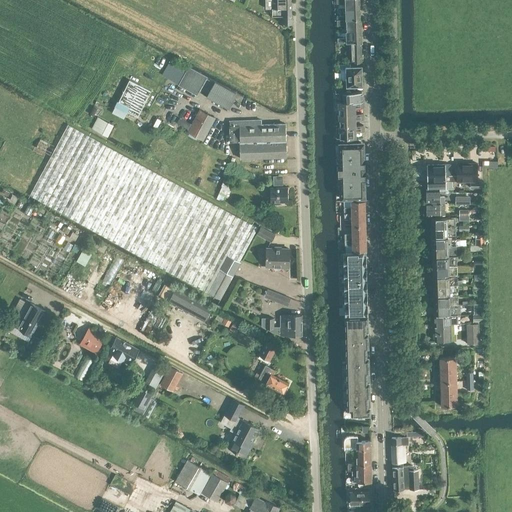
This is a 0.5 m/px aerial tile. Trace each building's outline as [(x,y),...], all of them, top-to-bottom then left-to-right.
[(292,24),(291,0),(265,0),(266,9),(273,8),(273,16),(283,16),(283,24),(292,24)] [(360,8),(359,0),(337,0),(337,4),(345,4),(346,8),(360,8)] [(337,20),(361,19),(360,8),(346,8),(346,13),(343,13),(343,16),(337,16),(337,20)] [(361,31),(361,19),(337,20),(337,25),(345,25),(346,26),(346,31),(361,31)] [(339,42),(345,42),(361,42),(361,31),(346,31),(347,38),(338,38),(339,42)] [(362,61),(361,42),(345,42),(345,44),(347,44),(348,61),(354,61),(362,61)] [(351,67),(351,64),(339,64),(339,69),(341,70),(345,70),(346,80),(348,80),(348,86),(363,85),(362,67),(351,67)] [(208,95),(215,81),(189,67),(179,84),(197,94),(199,91),(208,95)] [(130,80),(117,106),(138,117),(151,91),(130,80)] [(241,101),(244,97),(215,81),(208,95),(229,107),(234,97),(241,101)] [(340,102),(363,101),(363,92),(344,93),(340,93),(340,102)] [(363,101),(340,102),(336,102),(336,103),(337,103),(338,114),(356,113),(356,108),(363,108),(363,101)] [(203,139),(209,128),(215,118),(200,109),(188,130),(203,139)] [(364,120),(364,113),(356,113),(338,114),(336,114),(336,115),(338,115),(338,126),(356,125),(356,119),(364,120)] [(108,137),(114,125),(99,117),(93,129),(108,137)] [(188,129),(191,124),(180,118),(177,123),(188,129)] [(254,125),(254,120),(230,121),(230,141),(240,141),(241,158),(287,157),(286,141),(286,124),(254,125)] [(258,227),(68,124),(29,195),(65,214),(221,299),(241,262),(239,261),(258,227)] [(364,131),(364,125),(356,125),(338,126),(337,126),(338,126),(338,137),(337,137),(337,138),(346,138),(356,138),(356,131),(364,131)] [(48,157),(54,144),(40,137),(34,151),(48,157)] [(365,159),(364,143),(354,143),(340,144),(340,165),(339,165),(339,177),(341,177),(341,199),(366,198),(365,182),(366,182),(365,159)] [(227,198),(231,188),(227,186),(236,166),(229,163),(223,176),(226,177),(216,199),(221,202),(223,197),(227,198)] [(478,181),(478,163),(457,163),(457,175),(451,175),(451,181),(453,181),(458,181),(458,182),(478,181)] [(440,181),(451,181),(451,175),(451,164),(439,165),(440,181)] [(428,182),(440,181),(439,165),(428,165),(428,182)] [(274,185),(283,185),(283,176),(273,176),(274,185)] [(453,186),(453,181),(451,181),(440,181),(428,182),(429,190),(440,189),(454,189),(454,186),(453,186)] [(289,200),(288,187),(266,188),(266,193),(271,193),(272,204),(281,203),(281,201),(289,200)] [(440,189),(429,190),(427,190),(427,202),(445,202),(445,197),(441,197),(440,189)] [(16,202),(18,198),(13,194),(10,199),(16,202)] [(353,207),(345,207),(345,213),(366,212),(366,200),(352,200),(353,207)] [(427,216),(445,215),(445,202),(427,202),(427,216)] [(460,220),(470,220),(469,209),(460,209),(460,220)] [(366,212),(345,213),(345,219),(353,218),(353,226),(366,226),(366,224),(366,212)] [(432,227),(456,226),(456,217),(432,218),(432,227)] [(68,234),(71,229),(65,226),(62,231),(68,234)] [(353,227),(345,228),(346,240),(367,239),(366,227),(366,226),(353,226),(353,227)] [(433,236),(456,235),(456,226),(432,227),(433,236)] [(271,241),(275,234),(261,227),(257,234),(271,241)] [(76,241),(79,235),(73,232),(70,237),(76,241)] [(456,238),(456,237),(433,238),(433,246),(457,245),(461,245),(461,238),(456,238)] [(367,239),(346,240),(346,251),(353,251),(367,251),(367,239)] [(102,244),(99,250),(104,252),(107,247),(102,244)] [(433,255),(457,254),(457,245),(433,246),(433,255)] [(289,267),(290,249),(267,248),(266,266),(274,267),(274,269),(276,270),(280,270),(281,269),(281,267),(289,267)] [(346,257),(344,257),(344,265),(346,265),(365,265),(367,265),(367,256),(365,256),(365,252),(367,252),(367,251),(353,251),(353,252),(346,252),(346,257)] [(434,265),(458,264),(457,256),(433,257),(434,265)] [(434,274),(458,273),(458,264),(434,265),(434,274)] [(346,269),(344,269),(344,278),(346,278),(366,277),(368,277),(367,269),(365,269),(365,265),(346,265),(346,269)] [(474,284),(483,284),(483,274),(475,274),(475,280),(474,284)] [(458,280),(458,276),(434,276),(434,285),(462,284),(462,280),(458,280)] [(347,281),(345,281),(345,290),(347,290),(366,289),(368,289),(368,281),(366,281),(366,277),(346,278),(347,281)] [(164,284),(158,296),(168,301),(204,320),(210,309),(174,290),(164,284)] [(435,294),(459,293),(459,289),(462,288),(462,284),(434,285),(435,294)] [(289,306),(292,298),(268,289),(265,297),(289,306)] [(347,294),(345,294),(345,302),(347,302),(366,302),(368,302),(368,293),(366,293),(366,289),(347,290),(347,294)] [(435,304),(456,304),(459,304),(459,295),(435,296),(435,304)] [(26,302),(14,323),(19,326),(18,327),(32,335),(45,311),(31,303),(31,305),(26,302)] [(347,306),(345,306),(345,315),(368,315),(368,306),(366,306),(366,302),(347,302),(347,306)] [(435,313),(457,312),(456,304),(435,304),(435,313)] [(158,338),(169,317),(161,313),(150,333),(158,338)] [(435,324),(454,323),(461,323),(461,314),(435,315),(435,324)] [(302,335),(302,315),(281,315),(281,327),(274,327),(274,318),(267,318),(262,318),(262,327),(263,327),(274,332),(280,335),(293,335),(293,336),(297,336),(298,335),(302,335)] [(368,315),(345,315),(346,323),(346,328),(350,328),(366,328),(366,323),(369,323),(368,315)] [(229,326),(232,321),(226,318),(223,323),(229,326)] [(234,323),(230,329),(236,333),(251,341),(255,334),(240,326),(234,323)] [(436,340),(452,339),(452,333),(455,333),(454,323),(435,324),(436,340)] [(468,342),(480,342),(479,323),(468,323),(468,342)] [(97,352),(104,338),(93,332),(95,329),(90,327),(81,343),(97,352)] [(350,328),(346,328),(346,336),(346,341),(351,341),(369,340),(369,333),(367,333),(366,328),(350,328)] [(28,350),(35,353),(42,340),(36,336),(28,350)] [(133,360),(139,349),(116,337),(110,347),(114,350),(112,353),(126,361),(128,357),(133,360)] [(271,361),(279,346),(268,340),(259,355),(271,361)] [(351,341),(346,341),(346,348),(346,353),(351,353),(367,352),(367,348),(369,348),(369,340),(351,341)] [(351,353),(346,353),(347,360),(347,365),(351,365),(369,365),(369,357),(367,357),(367,352),(351,353)] [(442,405),(458,405),(457,357),(441,357),(442,405)] [(283,392),(288,382),(273,374),(275,370),(266,364),(258,378),(283,392)] [(351,365),(347,365),(347,373),(347,378),(352,378),(368,377),(367,372),(370,372),(369,365),(351,365)] [(352,378),(347,378),(347,385),(347,390),(352,390),(370,390),(370,382),(368,382),(368,377),(352,378)] [(145,410),(153,396),(142,390),(134,404),(144,409),(145,410)] [(352,390),(347,390),(347,398),(348,403),(352,403),(368,402),(368,397),(370,397),(370,390),(352,390)] [(242,423),(236,420),(244,404),(233,399),(225,414),(229,417),(225,424),(232,427),(230,430),(236,433),(233,439),(235,440),(231,447),(237,450),(236,452),(238,453),(246,457),(250,448),(248,447),(258,428),(243,420),(242,423)] [(352,403),(348,403),(348,411),(352,410),(352,413),(353,415),(355,415),(371,415),(370,407),(368,407),(368,402),(352,403)] [(360,442),(360,436),(350,436),(348,437),(347,438),(346,440),(346,447),(357,447),(357,448),(371,447),(371,441),(360,442)] [(393,438),(393,462),(394,462),(394,463),(404,463),(406,463),(406,446),(409,446),(409,438),(408,438),(393,438)] [(357,448),(357,447),(346,447),(346,449),(357,449),(357,464),(372,464),(371,447),(357,448)] [(217,501),(227,482),(186,460),(175,482),(200,496),(202,493),(217,501)] [(394,467),(394,489),(394,490),(404,489),(404,488),(410,488),(410,489),(419,489),(419,471),(414,471),(414,467),(404,467),(404,463),(394,463),(394,467)] [(372,482),(372,464),(357,464),(357,465),(348,465),(348,471),(352,470),(353,482),(372,482)] [(241,494),(245,486),(232,480),(228,487),(241,494)] [(230,503),(236,500),(236,493),(230,490),(225,493),(225,500),(230,503)] [(367,511),(367,503),(371,503),(370,492),(352,493),(353,504),(360,503),(360,509),(358,509),(358,511),(350,511),(367,511)] [(243,509),(250,495),(245,493),(243,495),(239,493),(233,504),(243,509)] [(274,511),(277,507),(254,495),(248,508),(251,509),(249,511),(274,511)] [(194,511),(176,502),(171,511),(194,511)]
